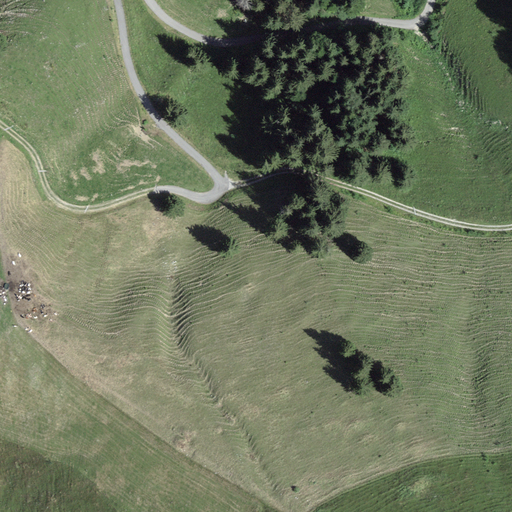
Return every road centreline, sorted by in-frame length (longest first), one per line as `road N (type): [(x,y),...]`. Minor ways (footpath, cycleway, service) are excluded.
road 1 (track): [(149,0),(198,38),(236,41),(354,18),(406,22),(429,0)]
road 2 (track): [(218,182),(299,169),(456,222),(511,225)]
road 3 (track): [(0,119),(32,144),(56,195),(78,206),(163,187),(203,195),(218,182)]
road 4 (track): [(218,182),(148,108),(124,52),(117,0)]
